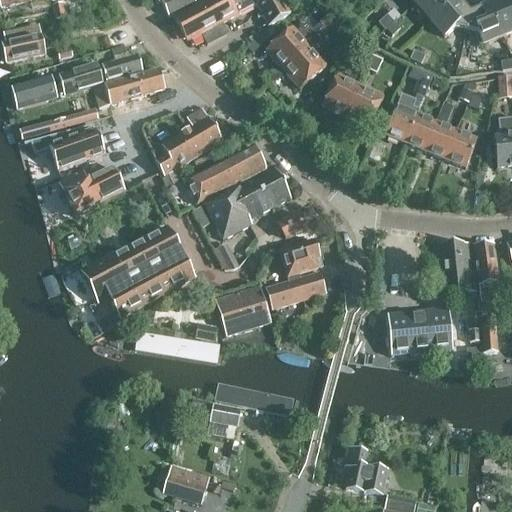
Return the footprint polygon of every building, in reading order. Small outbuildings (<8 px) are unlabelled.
[(0,0),(0,9),(0,10),(31,3),(29,0),(0,0)] [(154,0),(157,6),(161,5),(169,19),(197,6),(193,0),(154,0)] [(211,0),(175,20),(186,41),(191,42),(199,38),(202,37),(208,48),(229,37),(223,26),(239,17),(238,16),(256,7),(268,30),(290,18),(288,14),(280,0),(211,0)] [(420,0),(414,5),(430,22),(454,0),(420,0)] [(445,40),(454,31),(466,34),(471,15),(457,0),(454,0),(430,22),(445,40)] [(506,0),(490,7),(504,40),(511,36),(511,2),(511,0),(506,0)] [(63,5),(53,7),(56,22),(66,20),(63,5)] [(478,37),(482,48),(504,40),(490,7),(471,15),(466,34),(478,37)] [(330,17),(321,25),(323,28),(328,33),(334,27),(337,25),(330,17)] [(394,25),(388,18),(379,26),(386,33),(394,25)] [(293,30),(265,53),(282,72),(323,37),(328,33),(323,28),(316,34),(308,25),(297,34),(293,30)] [(323,37),(282,72),(299,92),(326,68),(318,58),(336,42),(337,43),(346,36),(337,25),(334,27),(328,33),(323,37)] [(394,25),(386,33),(392,40),(401,32),(394,25)] [(46,57),(39,28),(3,36),(5,43),(1,44),(6,66),(46,57)] [(257,41),(252,45),(247,49),(252,56),(274,37),(268,30),(260,37),(256,41),(257,41)] [(114,59),(126,56),(124,48),(112,51),(114,59)] [(71,51),(59,53),(61,62),(73,60),(71,51)] [(426,58),(415,53),(411,62),(422,67),(426,58)] [(369,72),(375,59),(366,54),(360,68),(369,72)] [(107,86),(143,75),(138,58),(102,68),(107,86)] [(375,59),(369,72),(376,76),(383,62),(375,59)] [(511,62),(501,64),(502,74),(511,72),(511,62)] [(64,99),(104,88),(98,67),(59,78),(64,99)] [(100,112),(165,93),(159,73),(94,91),(100,112)] [(425,101),(430,88),(431,87),(434,80),(422,76),(415,96),(425,101)] [(345,120),(361,88),(338,77),(322,109),(345,120)] [(511,101),(511,78),(500,79),(502,102),(511,101)] [(434,79),(434,80),(431,87),(438,90),(441,83),(434,79)] [(17,114),(56,103),(49,80),(11,90),(17,114)] [(361,88),(345,120),(368,131),(384,99),(361,88)] [(472,96),(462,92),(458,102),(468,106),(472,96)] [(477,112),(481,100),(472,97),(468,109),(477,112)] [(405,147),(417,117),(419,114),(411,112),(414,105),(401,100),(385,139),(405,147)] [(32,130),(35,140),(91,124),(88,114),(65,120),(65,122),(54,125),(54,124),(32,130)] [(166,157),(154,164),(163,179),(220,148),(201,114),(186,122),(192,132),(161,150),(166,157)] [(417,117),(405,147),(425,155),(438,126),(417,117)] [(511,120),(499,121),(500,138),(493,138),(497,172),(511,170),(511,120)] [(438,126),(425,155),(445,163),(457,134),(446,129),(441,127),(442,125),(437,123),(436,125),(438,126)] [(457,134),(445,163),(465,172),(477,142),(457,134)] [(90,136),(43,153),(52,176),(99,159),(90,136)] [(196,179),(187,187),(197,208),(207,202),(266,173),(254,150),(196,179)] [(222,244),(252,229),(249,223),(291,202),(275,171),(240,188),(203,207),(222,244)] [(78,177),(53,190),(69,222),(119,196),(107,173),(82,185),(78,177)] [(286,242),(306,231),(298,216),(278,227),(286,242)] [(195,281),(168,230),(96,268),(81,276),(99,309),(109,304),(119,322),(195,281)] [(298,282),(297,278),(318,272),(316,262),(320,261),(314,243),(279,254),(287,282),(287,284),(265,291),(272,313),(326,297),(320,276),(298,282)] [(464,246),(441,246),(446,295),(476,294),(470,246),(464,246)] [(494,247),(473,248),(481,304),(500,301),(498,285),(499,285),(494,250),(494,247)] [(226,248),(215,253),(225,274),(237,269),(226,248)] [(260,289),(215,303),(227,340),(272,326),(260,289)] [(156,309),(134,321),(139,332),(153,328),(156,309)] [(391,359),(452,353),(448,311),(388,318),(391,359)] [(483,357),(497,355),(495,319),(480,320),(483,357)] [(216,344),(218,330),(198,326),(195,340),(216,344)] [(191,412),(206,415),(208,404),(193,401),(191,412)] [(237,429),(240,412),(213,407),(207,437),(233,441),(236,429),(237,429)] [(384,499),(390,473),(365,468),(368,455),(349,450),(345,470),(350,471),(346,492),(384,499)] [(228,478),(231,462),(215,459),(212,474),(228,478)] [(172,470),(164,497),(201,508),(209,481),(172,470)] [(417,511),(418,510),(419,506),(387,500),(384,511),(417,511)]
